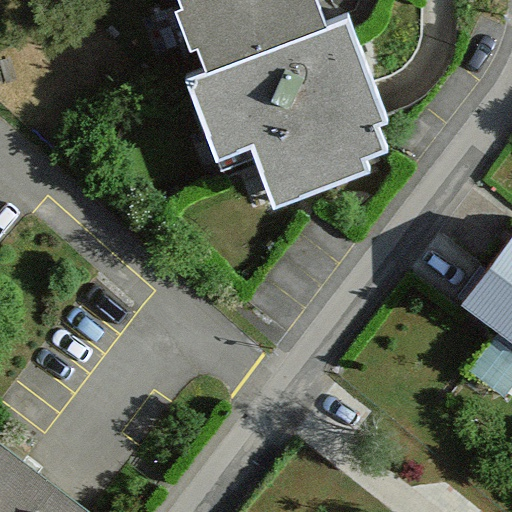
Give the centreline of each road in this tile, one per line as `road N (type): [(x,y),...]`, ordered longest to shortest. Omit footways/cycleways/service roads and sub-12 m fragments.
road 1 (residential): [(281,393),(511,87)]
road 2 (residential): [(281,393),(0,144)]
road 3 (residential): [(191,511),(281,393)]
